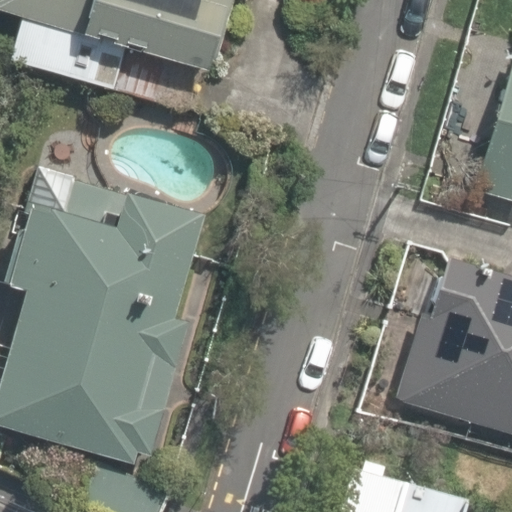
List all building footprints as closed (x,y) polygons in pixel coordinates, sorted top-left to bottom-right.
[(0,0),(0,23),(5,25),(0,49),(0,68),(155,99),(160,77),(203,86),(220,0),(0,0)] [(495,44),(448,195),(511,214),(511,0),(463,0),(454,31),(495,44)] [(173,319),(196,206),(24,171),(0,290),(0,438),(144,468),(167,360),(176,361),(184,321),(173,319)] [(511,273),(436,251),(392,401),(511,436),(511,273)] [(461,511),(464,499),(345,470),(334,511),(461,511)]
